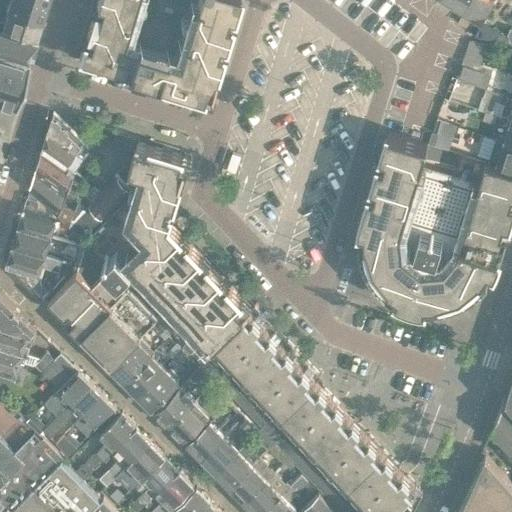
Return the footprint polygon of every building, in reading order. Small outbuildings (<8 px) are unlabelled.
[(6,10),(7,10),(39,20),(45,3),(33,0),(7,0),(9,0),(6,10)] [(91,0),(74,59),(129,76),(129,73),(155,81),(155,84),(209,100),(233,24),(227,22),(230,14),(232,15),(236,0),(196,0),(178,60),(123,43),(136,0),(91,0)] [(495,0),(469,0),(462,12),(481,24),(496,0),(495,0)] [(0,18),(0,28),(34,39),(39,20),(7,10),(4,20),(0,18)] [(0,50),(28,59),(34,39),(0,28),(0,50)] [(469,38),(463,56),(481,62),(487,43),(469,38)] [(0,91),(8,94),(6,100),(15,102),(18,89),(19,89),(23,75),(24,73),(23,72),(28,59),(0,50),(0,91)] [(481,62),(463,56),(456,77),(479,85),(486,64),(481,62)] [(500,102),(503,93),(491,89),(488,98),(500,102)] [(494,122),(497,113),(485,109),(482,118),(494,122)] [(71,170),(73,172),(74,172),(75,171),(72,169),(88,146),(53,111),(41,148),(71,170)] [(437,132),(452,137),(456,124),(441,119),(437,132)] [(380,161),(378,161),(371,183),(373,184),(371,192),(368,191),(361,216),(363,216),(361,226),(359,226),(359,230),(358,233),(359,238),(359,241),(359,245),(360,249),(361,253),(362,257),(364,262),(365,266),(367,269),(369,272),(370,275),(373,278),(377,283),(381,287),(385,290),(386,291),(387,289),(396,295),(395,297),(398,299),(403,301),(409,304),(414,305),(419,306),(425,307),(425,305),(436,305),(436,307),(443,306),(445,305),(451,304),(456,302),(461,300),(464,299),(469,296),(472,294),(476,291),(480,288),(483,285),(486,281),(488,278),(492,273),(495,268),(493,267),(497,257),(499,258),(507,234),(505,233),(507,225),(509,226),(511,217),(511,167),(486,160),(479,180),(421,162),(422,158),(454,168),(459,151),(387,129),(380,153),(382,153),(380,161)] [(511,165),(511,141),(505,139),(495,136),(488,158),(511,165)] [(127,287),(158,318),(166,326),(184,344),(197,357),(198,356),(253,304),(173,219),(170,218),(169,218),(172,211),(175,212),(194,152),(146,137),(146,138),(162,143),(161,146),(137,139),(129,165),(139,169),(131,193),(85,241),(78,269),(49,298),(50,299),(51,298),(65,312),(61,316),(80,335),(127,287)] [(41,148),(35,168),(67,190),(68,188),(77,192),(81,181),(72,178),(74,172),(73,172),(71,170),(41,148)] [(35,168),(29,186),(59,212),(57,214),(68,225),(75,210),(62,204),(67,190),(35,168)] [(105,187),(88,205),(101,219),(129,190),(116,177),(114,175),(104,186),(105,187)] [(38,201),(36,199),(27,196),(18,225),(51,235),(56,218),(54,216),(43,212),(44,208),(36,206),(38,201)] [(68,225),(68,226),(81,239),(101,219),(88,205),(84,209),(78,202),(75,210),(68,225)] [(80,244),(51,235),(18,225),(12,245),(44,255),(47,246),(77,256),(80,244)] [(60,260),(44,255),(12,245),(6,263),(14,265),(12,269),(34,290),(42,298),(67,273),(57,270),(60,260)] [(80,335),(110,365),(137,338),(151,324),(158,318),(127,287),(80,335)] [(0,319),(29,329),(35,331),(37,326),(0,291),(0,319)] [(316,378),(320,374),(253,304),(198,356),(202,361),(211,370),(218,377),(263,426),(277,440),(291,455),(296,461),(344,511),(411,511),(422,490),(316,378)] [(160,333),(166,326),(158,318),(151,324),(160,333)] [(25,340),(29,329),(0,319),(0,343),(22,351),(22,350),(27,351),(30,342),(25,340)] [(124,379),(151,352),(137,338),(110,365),(124,379)] [(22,351),(0,343),(0,376),(13,380),(20,358),(38,364),(42,369),(54,357),(46,349),(40,356),(27,351),(22,350),(22,351)] [(175,343),(167,351),(173,357),(181,349),(175,343)] [(182,349),(173,358),(179,363),(187,355),(182,349)] [(78,367),(61,350),(54,357),(42,369),(60,386),(78,367)] [(164,365),(151,352),(124,379),(137,392),(164,365)] [(203,378),(211,370),(202,361),(189,375),(197,383),(203,378)] [(178,380),(164,365),(137,392),(152,406),(178,380)] [(78,367),(60,386),(45,401),(58,413),(59,413),(91,380),(78,367)] [(82,414),(104,392),(91,380),(59,413),(58,413),(45,426),(43,429),(50,435),(77,408),(82,414)] [(170,425),(195,399),(180,384),(154,409),(170,425)] [(203,407),(195,399),(170,425),(184,439),(229,396),(222,389),(203,407)] [(111,399),(104,392),(82,414),(75,421),(88,433),(116,405),(111,399)] [(511,402),(506,395),(505,394),(490,427),(491,428),(511,450),(511,402)] [(198,453),(201,456),(224,434),(217,427),(231,413),(239,420),(246,414),(232,399),(187,442),(198,453)] [(114,448),(136,425),(122,410),(99,433),(107,441),(77,470),(84,477),(114,448)] [(26,419),(39,432),(43,429),(45,426),(32,413),(26,419)] [(213,468),(216,472),(239,449),(231,441),(253,421),(246,414),(239,420),(224,434),(201,456),(213,468)] [(117,471),(150,439),(136,425),(114,448),(120,454),(99,474),(107,482),(116,473),(117,471)] [(239,449),(216,472),(230,486),(253,463),(246,456),(261,442),(268,449),(270,446),(277,440),(263,426),(239,449)] [(55,441),(68,453),(76,445),(63,433),(55,441)] [(0,511),(8,511),(49,472),(62,458),(64,457),(42,435),(20,457),(0,436),(0,511)] [(164,454),(150,439),(117,471),(116,473),(130,487),(142,476),(164,454)] [(277,440),(270,446),(284,461),(291,455),(277,440)] [(511,511),(511,481),(485,452),(457,511),(511,511)] [(179,468),(165,455),(164,454),(142,476),(149,484),(139,493),(141,495),(146,500),(156,490),(179,468)] [(284,461),(290,467),(296,461),(291,455),(284,461)] [(241,497),(244,500),(267,478),(275,471),(260,456),(253,463),(230,486),(241,497)] [(101,498),(62,458),(49,472),(8,511),(48,511),(53,508),(57,511),(87,511),(102,498),(101,498)] [(179,468),(156,490),(163,497),(148,511),(164,511),(194,483),(179,468)] [(275,471),(267,478),(244,500),(255,511),(260,511),(281,493),(291,484),(287,480),(285,481),(275,471)] [(291,484),(281,493),(260,511),(290,511),(296,507),(288,500),(307,481),(301,474),(291,484)] [(115,486),(108,492),(116,501),(122,494),(115,486)] [(198,511),(211,500),(196,486),(173,508),(176,511),(198,511)] [(341,511),(320,489),(296,511),(341,511)] [(127,510),(129,511),(133,511),(146,500),(141,495),(127,510)] [(101,498),(102,498),(87,511),(57,511),(53,508),(48,511),(117,511),(102,496),(101,498)] [(222,511),(211,500),(198,511),(222,511)]
